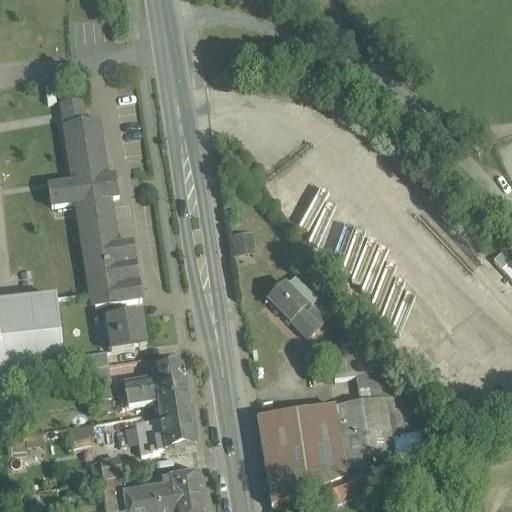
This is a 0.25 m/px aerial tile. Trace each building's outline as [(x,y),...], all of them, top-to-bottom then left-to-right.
[(103,181),(95,123),(85,125),(82,104),(60,108),(64,130),(67,129),(75,185),(48,189),(51,211),(79,207),(95,312),(142,304),(132,245),(114,248),(107,202),(119,201),(115,179),(103,181)] [(285,287),(268,304),(278,314),(273,318),(281,326),(286,321),(290,326),(302,314),(307,309),(299,301),(303,297),(297,291),(293,295),(285,287)] [(55,303),(0,309),(0,389),(5,389),(3,372),(62,365),(55,303)] [(319,331),(302,314),(290,326),(308,343),(319,331)] [(141,318),(106,323),(111,357),(146,351),(141,318)] [(362,344),(328,349),(333,384),(356,380),(381,376),(362,344)] [(106,357),(83,361),(85,375),(86,375),(108,371),(106,357)] [(182,367),(152,372),(154,382),(117,388),(119,401),(185,390),(182,367)] [(307,385),(332,381),(330,368),(305,372),(307,385)] [(108,371),(86,375),(88,388),(93,387),(99,387),(99,386),(110,384),(108,371)] [(381,376),(356,380),(360,406),(390,401),(387,385),(381,376)] [(110,384),(99,386),(99,387),(93,387),(96,404),(113,401),(110,384)] [(185,390),(119,401),(121,414),(158,408),(159,418),(189,413),(185,390)] [(434,451),(399,400),(384,403),(393,466),(433,451),(434,451)] [(384,403),(336,410),(347,483),(373,474),(393,466),(384,403)] [(113,405),(97,408),(99,416),(114,413),(113,405)] [(336,410),(258,422),(271,511),(326,491),(347,483),(336,410)] [(160,426),(164,457),(195,453),(189,413),(159,418),(160,426)] [(164,457),(160,426),(147,428),(148,431),(136,433),(141,461),(164,457)] [(96,440),(94,429),(67,433),(69,445),(71,444),(72,455),(91,452),(89,441),(96,440)] [(119,464),(100,468),(102,485),(122,481),(119,464)] [(347,483),(326,491),(334,510),(379,493),(373,474),(347,483)] [(199,477),(168,482),(170,489),(173,506),(203,501),(199,477)] [(73,478),(63,480),(65,491),(74,489),(73,478)] [(170,489),(125,497),(123,481),(122,481),(102,485),(101,485),(104,511),(137,511),(173,506),(170,489)] [(173,506),(137,511),(204,511),(203,501),(173,506)]
